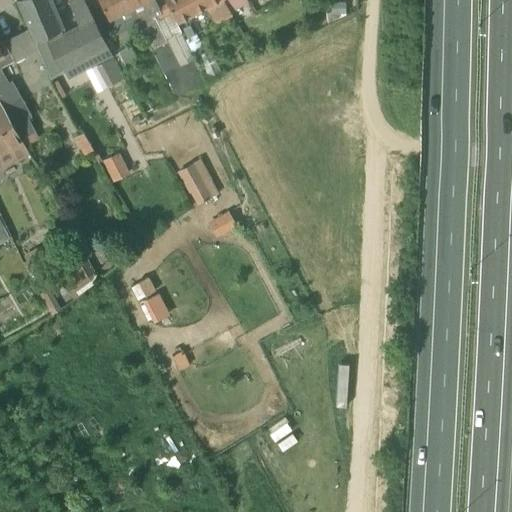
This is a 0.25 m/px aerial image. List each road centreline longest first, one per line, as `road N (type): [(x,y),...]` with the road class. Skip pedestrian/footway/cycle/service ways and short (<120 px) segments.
road 1 (motorway): [(486,511),(509,0)]
road 2 (motorway): [(449,0),(429,511)]
road 3 (unclassified): [(372,0),(368,91),(376,141)]
